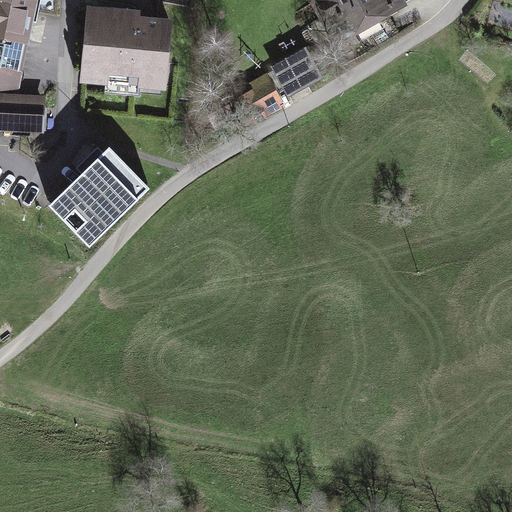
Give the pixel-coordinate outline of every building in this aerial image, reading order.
[(42,0),(0,0),(0,34),(35,41),(42,0)] [(308,0),(338,48),(410,7),(406,2),(410,0),(308,0)] [(142,10),(85,5),(79,82),(166,90),(174,20),(142,18),(142,10)] [(289,103),(325,80),(306,51),(270,74),(289,103)] [(2,67),(0,77),(0,129),(46,132),(48,94),(20,92),(23,71),(2,67)] [(287,107),(268,74),(242,88),(259,116),(263,114),(266,119),(287,107)] [(51,204),(89,243),(146,189),(107,149),(51,204)]
